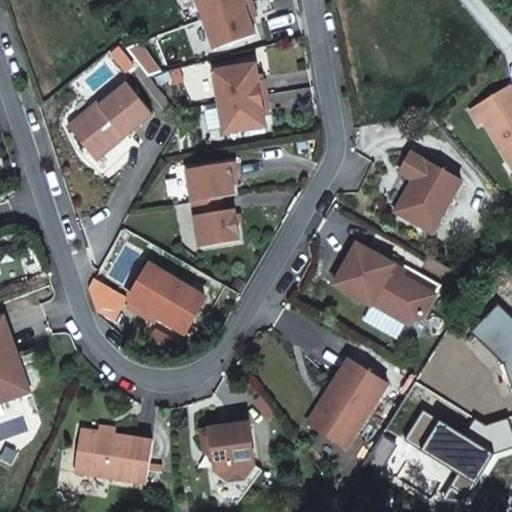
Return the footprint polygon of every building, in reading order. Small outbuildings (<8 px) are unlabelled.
[(195,0),(203,20),(253,1),(252,0),(195,0)] [(258,16),(253,1),(203,20),(213,50),(255,35),(250,19),(258,16)] [(256,64),(214,71),(219,102),(267,94),(265,79),(259,80),(256,64)] [(98,102),(69,126),(93,155),(122,132),(126,137),(153,114),(128,83),(101,104),(98,102)] [(485,121),(511,167),(511,86),(511,85),(471,110),(479,124),(485,121)] [(267,94),(219,102),(224,134),(267,127),(264,110),(270,109),(267,94)] [(414,180),(396,211),(426,229),(439,207),(445,211),(462,181),(412,152),(400,172),(414,180)] [(236,162),(187,170),(192,202),(221,197),(235,195),(233,178),(239,177),(236,162)] [(221,197),(192,202),(200,247),(240,241),(235,209),(223,211),(221,197)] [(433,233),(445,211),(439,207),(426,229),(433,233)] [(358,243),(335,284),(372,306),(373,304),(408,324),(423,320),(437,294),(392,270),(395,264),(394,264),(358,243)] [(396,259),(394,264),(395,264),(392,270),(437,294),(442,285),(396,259)] [(152,265),(131,300),(185,333),(206,298),(152,265)] [(511,317),(499,305),(472,333),(504,363),(511,386),(511,317)] [(0,317),(0,402),(25,394),(12,356),(17,354),(4,316),(0,317)] [(31,392),(17,354),(12,356),(25,394),(31,392)] [(346,449),(389,383),(351,359),(308,424),(346,449)] [(465,436),(424,411),(405,441),(459,474),(443,499),(468,501),(494,456),(511,449),(511,429),(508,419),(486,426),(475,420),(465,436)] [(249,424),(203,430),(205,451),(214,458),(216,470),(230,480),(244,478),(255,465),(249,424)] [(74,472),(147,483),(153,441),(81,429),(74,472)]
